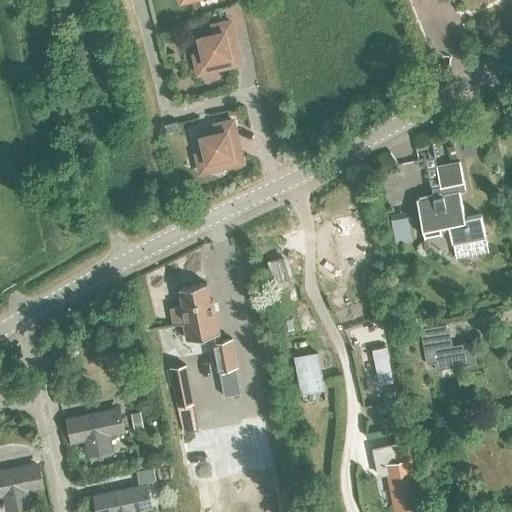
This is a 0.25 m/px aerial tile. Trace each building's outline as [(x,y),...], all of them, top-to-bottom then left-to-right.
[(202,53),(193,55),(198,73),(215,69),(213,60),(229,56),(223,33),(232,31),(230,21),(212,25),(214,34),(199,38),(202,53)] [(200,173),(217,168),(215,160),(231,156),(225,133),(234,131),(232,121),(214,125),(216,134),(201,137),(204,153),(196,155),(200,173)] [(164,125),(166,133),(177,130),(176,122),(164,125)] [(452,145),(445,147),(447,157),(454,156),(452,145)] [(439,185),(430,187),(432,195),(415,199),(423,237),(441,233),(439,224),(447,222),(451,243),(453,242),(456,258),(488,251),(485,235),(480,214),(463,218),(457,191),(463,189),(457,162),(435,166),(439,185)] [(268,262),(273,282),(287,278),(283,258),(268,262)] [(206,283),(179,288),(182,305),(170,307),(173,325),(183,323),(186,339),(210,335),(216,370),(218,370),(223,397),(240,393),(235,367),(237,366),(231,339),(220,341),(212,299),(209,300),(206,283)] [(341,297),(331,300),(334,310),(344,307),(341,297)] [(420,329),(427,364),(435,362),(436,370),(477,362),(473,342),(453,345),(449,328),(447,328),(447,323),(420,329)] [(294,358),(301,393),(323,389),(316,354),(294,358)] [(184,366),(170,369),(178,406),(192,404),(184,366)] [(394,386),(385,388),(388,399),(397,397),(394,386)] [(126,391),(120,398),(126,404),(133,398),(126,391)] [(66,418),(71,441),(84,438),(87,453),(108,449),(105,434),(121,430),(116,408),(66,418)] [(139,412),(131,414),(134,432),(142,430),(139,412)] [(398,416),(380,420),(383,430),(400,426),(398,416)] [(408,442),(372,449),(378,476),(386,474),(393,511),(403,511),(421,508),(408,442)] [(0,471),(0,494),(3,494),(6,509),(28,504),(25,490),(40,487),(36,464),(0,471)] [(95,495),(98,511),(133,511),(133,509),(149,506),(145,485),(95,495)]
